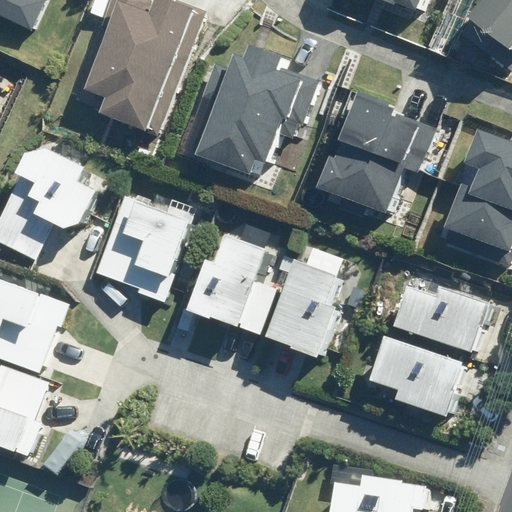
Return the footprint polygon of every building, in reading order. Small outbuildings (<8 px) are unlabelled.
[(0,0),(0,15),(31,30),(44,0),(0,0)] [(153,133),(196,5),(181,0),(155,0),(153,10),(131,2),(131,0),(105,0),(98,23),(107,26),(86,90),(104,96),(97,114),(153,133)] [(395,2),(415,10),(419,0),(381,0),(394,5),(395,2)] [(511,0),(483,0),(460,29),(507,67),(511,60),(511,0)] [(195,153),(250,173),(255,160),(264,163),(276,130),(294,137),(300,121),(304,123),(319,83),(279,68),(283,56),(248,43),(243,59),(234,56),(229,69),(213,63),(193,118),(206,123),(195,153)] [(315,187),(386,214),(403,169),(419,175),(437,128),(393,111),(395,105),(358,91),(333,157),(327,154),(315,187)] [(446,242),(509,266),(511,258),(511,137),(510,142),(476,129),(463,163),(479,169),(472,187),(460,183),(442,227),(451,231),(446,242)] [(0,219),(0,242),(33,259),(52,223),(65,230),(79,223),(95,191),(74,180),(80,167),(42,148),(23,154),(13,173),(21,177),(0,219)] [(194,221),(123,196),(96,272),(140,287),(138,293),(165,303),(194,221)] [(268,244),(228,230),(216,263),(204,259),(187,309),(261,334),(277,289),(255,281),(268,244)] [(335,274),(296,260),(266,338),(321,358),(337,316),(322,310),(335,274)] [(0,356),(39,372),(57,326),(63,328),(72,306),(0,278),(0,356)] [(486,315),(406,286),(394,323),(459,347),(457,353),(471,358),(486,315)] [(464,359),(386,332),(371,378),(399,387),(395,398),(445,415),(464,359)] [(35,421),(49,381),(0,363),(0,444),(29,455),(41,423),(35,421)] [(450,511),(452,490),(366,482),(365,491),(340,488),(338,511),(450,511)]
